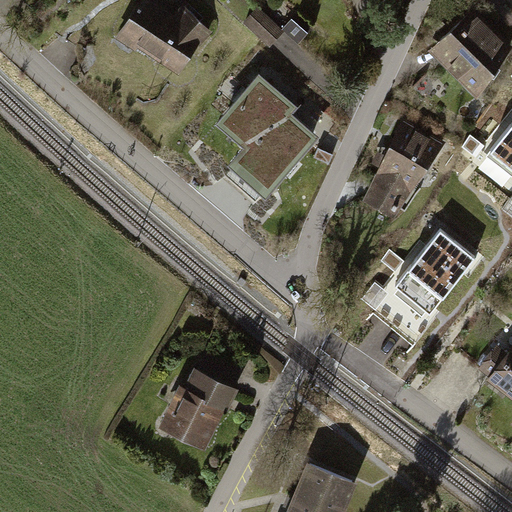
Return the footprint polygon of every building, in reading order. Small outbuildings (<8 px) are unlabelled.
[(132,14),(119,36),(181,74),(196,50),(215,32),(185,5),(176,13),(156,0),(150,0),(146,7),(132,14)] [(431,48),(482,99),(511,50),(511,39),(477,7),(431,48)] [(260,8),(247,21),(271,44),(284,31),(260,8)] [(284,113),(292,104),(260,76),(222,120),(252,145),(255,147),(284,113)] [(313,138),(284,113),(255,147),(252,145),(238,162),(270,189),(313,138)] [(405,120),(366,199),(394,213),(443,145),(405,120)] [(511,167),(511,124),(491,150),(511,167)] [(475,256),(440,229),(395,285),(401,290),(430,313),(453,284),(475,256)] [(475,369),(511,398),(511,345),(501,336),(475,369)] [(182,380),(159,426),(208,451),(250,370),(210,350),(201,367),(196,364),(187,382),(182,380)] [(350,511),(359,491),(307,469),(289,511),(350,511)]
